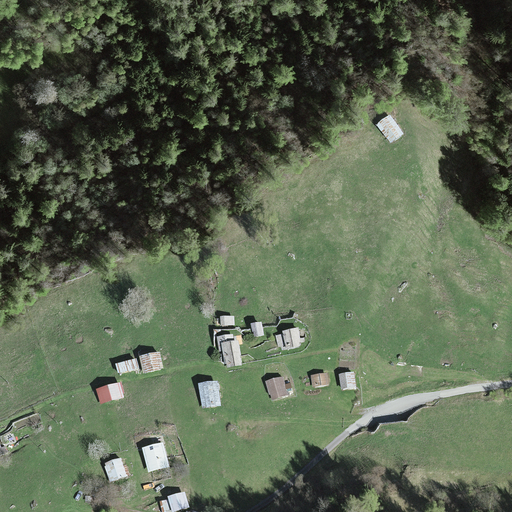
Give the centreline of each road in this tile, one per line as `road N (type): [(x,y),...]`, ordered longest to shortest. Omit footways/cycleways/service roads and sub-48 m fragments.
road 1 (unclassified): [(354,425),(426,395),(511,383)]
road 2 (track): [(245,511),(354,425)]
road 3 (track): [(219,412),(354,425)]
